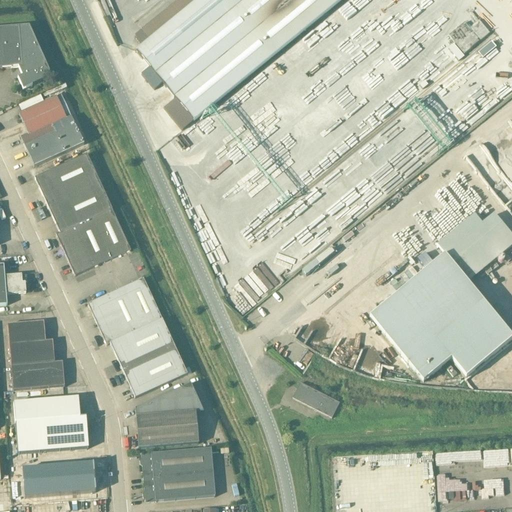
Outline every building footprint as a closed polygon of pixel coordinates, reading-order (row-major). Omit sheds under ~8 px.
[(199,0),(136,53),(193,123),(342,0),(199,0)] [(473,28),(483,41),(492,34),(482,22),(473,28)] [(23,91),(52,78),(29,28),(0,30),(0,70),(19,69),(23,78),(19,80),(23,91)] [(481,53),(486,58),(498,48),(493,43),(481,53)] [(83,147),(61,96),(18,115),(27,135),(19,138),(21,141),(33,169),(83,147)] [(45,101),(43,96),(22,106),(25,112),(32,109),(31,107),(45,101)] [(511,140),(491,155),(511,184),(511,140)] [(130,252),(86,156),(34,180),(59,234),(55,236),(74,278),(130,252)] [(481,226),(474,217),(437,248),(444,257),(368,319),(422,384),(450,361),(465,380),(511,341),(466,285),(511,248),(511,239),(494,216),(481,226)] [(3,268),(0,267),(0,307),(6,307),(5,296),(25,295),(25,285),(22,285),(21,277),(4,278),(3,268)] [(187,376),(143,280),(87,306),(106,348),(110,346),(134,400),(187,376)] [(64,389),(62,364),(54,365),(52,343),(45,344),(43,324),(7,327),(13,393),(64,389)] [(292,400),(331,420),(339,405),(300,385),(292,400)] [(190,386),(135,411),(136,419),(138,450),(198,445),(195,414),(203,414),(190,386)] [(78,400),(13,405),(17,456),(88,450),(86,420),(80,420),(78,400)] [(215,498),(211,451),(141,457),(141,460),(139,462),(140,466),(142,468),(144,493),(142,495),(143,499),(145,501),(145,505),(215,498)] [(431,511),(429,510),(428,486),(433,486),(432,453),(327,457),(342,461),(343,475),(355,475),(355,487),(370,486),(367,499),(380,498),(380,511),(384,511),(385,510),(384,511),(391,511),(393,510),(393,511),(400,511),(401,506),(404,509),(416,511),(431,511)] [(93,465),(22,471),(24,499),(95,493),(93,465)]
